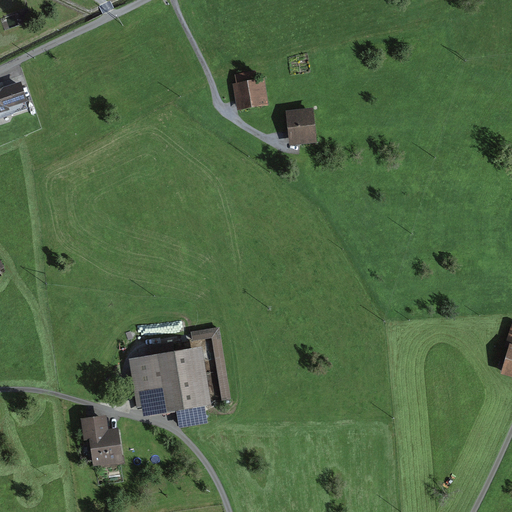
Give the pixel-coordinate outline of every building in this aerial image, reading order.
[(238,111),(269,105),(264,79),(258,80),(256,71),(234,75),(236,83),(236,84),(232,85),(238,111)] [(0,89),(0,118),(28,109),(26,103),(27,103),(21,82),(0,89)] [(313,109),(286,112),(288,133),(289,147),(317,144),(317,143),(313,109)] [(511,378),(511,325),(505,348),(508,349),(501,375),(511,378)] [(219,328),(191,332),(192,342),(211,339),(221,401),(231,400),(219,328)] [(201,349),(129,360),(137,409),(142,409),(144,418),(212,406),(201,349)] [(123,463),(118,429),(109,430),(107,417),(81,420),(84,441),(89,440),(93,467),(123,463)]
